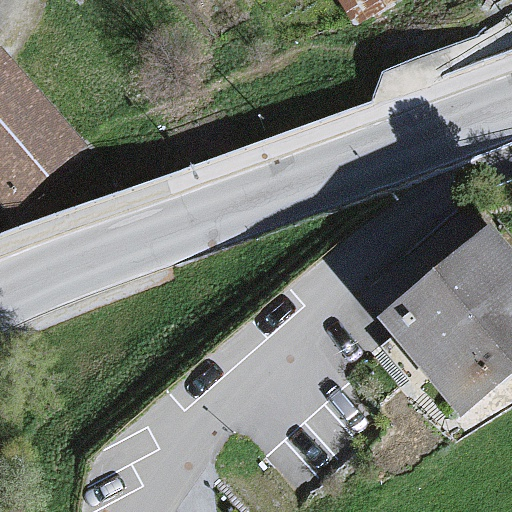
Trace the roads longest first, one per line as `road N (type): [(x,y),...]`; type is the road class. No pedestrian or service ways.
road 1 (residential): [(142,511),(155,477),(356,286),(475,157),(482,116)]
road 2 (tertiary): [(0,297),(482,116)]
